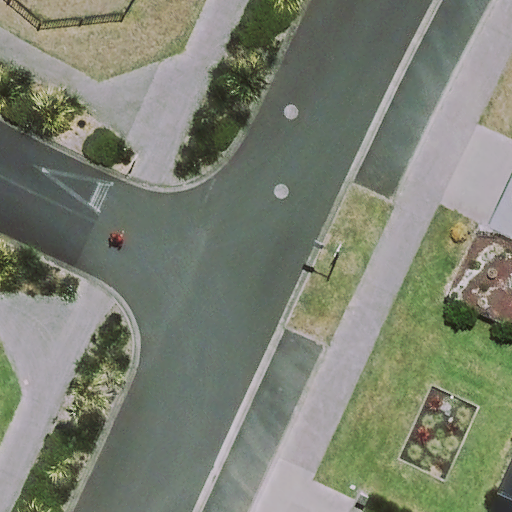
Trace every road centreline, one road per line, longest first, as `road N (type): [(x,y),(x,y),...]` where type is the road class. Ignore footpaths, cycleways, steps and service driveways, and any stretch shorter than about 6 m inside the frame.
road 1 (residential): [(249,290),(291,188),(395,0)]
road 2 (residential): [(249,290),(41,206),(0,181)]
road 3 (residential): [(151,511),(249,290)]
